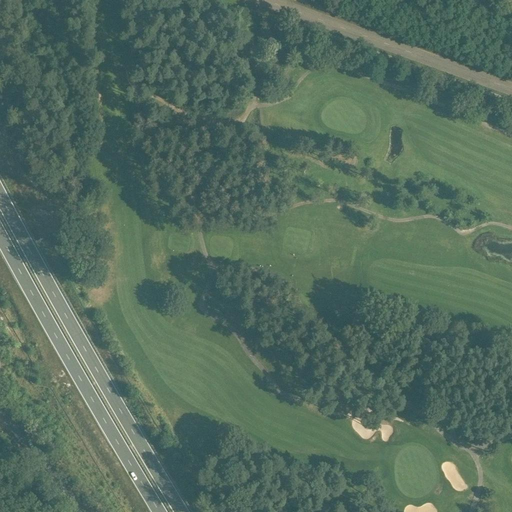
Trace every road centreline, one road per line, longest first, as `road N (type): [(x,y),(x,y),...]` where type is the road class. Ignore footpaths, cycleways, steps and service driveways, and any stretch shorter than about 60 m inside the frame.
road 1 (trunk): [(181,511),(0,193)]
road 2 (trunk): [(0,236),(157,511)]
road 3 (unclassified): [(511,91),(263,0)]
road 4 (unclassified): [(85,511),(0,411)]
